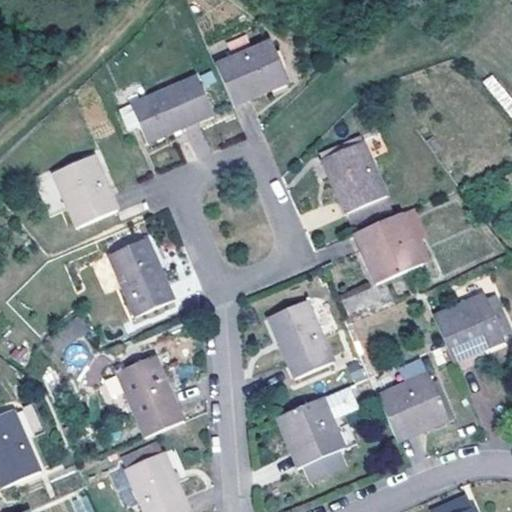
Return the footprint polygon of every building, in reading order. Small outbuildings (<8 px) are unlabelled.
[(256,50),(248,35),(228,44),(234,59),(256,50)] [(234,59),(216,67),(233,107),(289,83),(272,43),(256,50),(234,59)] [(197,78),(132,107),(148,145),(213,116),(197,78)] [(118,109),(128,131),(139,126),(129,104),(118,109)] [(323,161),(364,143),(362,137),(321,155),(323,161)] [(323,161),(347,217),(388,198),(364,143),(323,161)] [(95,156),(54,174),(70,214),(77,229),(118,212),(95,156)] [(70,214),(54,174),(36,182),(52,221),(70,214)] [(347,217),(353,230),(395,212),(388,198),(347,217)] [(417,213),(403,220),(422,266),(428,264),(418,240),(427,237),(417,213)] [(401,215),(363,232),(374,260),(367,263),(376,286),(422,266),(403,220),(401,215)] [(374,260),(363,232),(355,235),(367,263),(374,260)] [(147,239),(110,256),(136,319),(174,303),(147,239)] [(392,307),(388,286),(341,294),(345,315),(392,307)] [(481,294),(432,315),(450,357),(478,345),(482,351),(501,343),(481,294)] [(307,302),(269,319),(296,380),(333,364),(307,302)] [(53,352),(87,333),(80,319),(46,339),(53,352)] [(450,357),(453,364),(482,351),(478,345),(450,357)] [(118,374),(146,439),(184,423),(156,357),(118,374)] [(429,375),(379,397),(396,437),(424,425),(427,431),(448,421),(437,395),(429,375)] [(453,418),(442,392),(437,395),(448,421),(453,418)] [(357,446),(335,395),(278,419),(288,444),(295,441),(306,468),(357,446)] [(40,475),(13,412),(0,417),(0,486),(2,491),(40,475)] [(424,425),(396,437),(399,443),(427,431),(424,425)] [(306,468),(295,441),(288,444),(299,471),(306,468)] [(165,454),(161,444),(123,460),(127,469),(165,454)] [(189,511),(165,454),(127,469),(144,511),(189,511)] [(433,511),(467,511),(471,511),(466,499),(433,511)]
